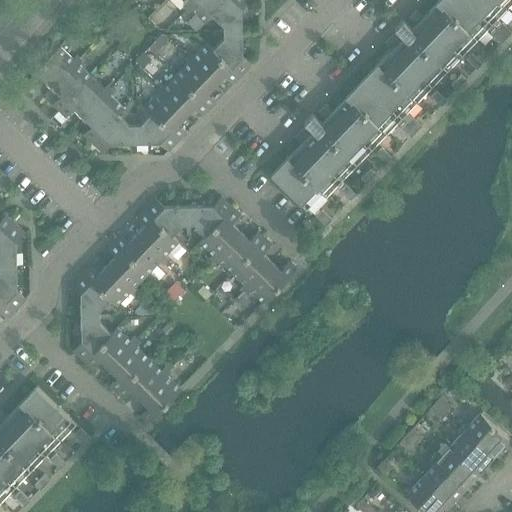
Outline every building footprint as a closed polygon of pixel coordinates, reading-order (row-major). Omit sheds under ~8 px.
[(212,14),(225,0),(184,0),(187,2),(184,6),(191,12),(194,9),(207,22),(213,16),(212,14)] [(215,32),(243,31),(243,8),(250,0),(225,0),(212,14),(213,16),(224,26),(224,30),(215,30),(215,32)] [(403,120),(494,26),(466,0),(440,0),(424,17),(417,11),(409,19),(416,26),(412,29),(403,20),(395,29),(404,38),(400,42),(393,36),(385,44),(392,50),(362,81),(403,120)] [(511,0),(466,0),(494,26),(511,6),(511,0)] [(497,28),(507,37),(511,33),(501,23),(497,28)] [(501,44),(507,37),(497,28),(491,34),(501,44)] [(214,48),(242,75),(252,65),(244,56),(243,31),(215,32),(215,34),(224,34),(224,37),(214,47),(214,48)] [(155,53),(169,38),(166,34),(162,34),(149,48),(155,53)] [(214,48),(214,47),(208,42),(195,55),(192,52),(188,56),(217,84),(225,75),(234,84),(242,75),(214,48)] [(52,86),(80,57),(77,54),(73,58),(60,45),(27,80),(35,88),(44,79),(52,86)] [(466,60),(476,69),(482,64),(471,54),(466,60)] [(209,92),(217,84),(188,56),(186,59),(189,62),(177,74),(211,107),(218,101),(209,92)] [(58,110),(91,75),(80,64),(84,60),(80,57),(52,86),(60,95),(52,104),(58,110)] [(204,115),(211,107),(177,74),(164,87),(161,84),(161,85),(158,87),(187,115),(195,106),(204,115)] [(82,116),(111,87),(108,84),(105,88),(91,75),(58,110),(66,118),(75,109),(82,116)] [(461,75),(451,85),(457,90),(466,80),(461,75)] [(312,214),(403,120),(362,81),(333,111),(327,104),(319,112),(326,119),(322,123),(312,114),(304,122),(313,132),(310,135),(303,129),(294,138),(301,144),(271,175),(312,214)] [(89,140),(122,105),(111,95),(115,91),(111,87),(82,116),(91,125),(83,134),(89,140)] [(179,123),(187,115),(158,87),(155,90),(159,93),(146,106),(152,112),(151,113),(180,139),(188,132),(179,123)] [(441,106),(446,101),(436,91),(431,96),(441,106)] [(135,144),(135,113),(132,113),(132,123),(130,123),(119,113),(125,108),(122,105),(89,140),(102,153),(111,144),(135,144)] [(168,152),(180,139),(151,113),(141,123),(137,123),(137,113),(135,113),(135,144),(160,143),(168,152)] [(417,131),(422,126),(411,116),(407,121),(417,131)] [(411,137),(417,131),(407,121),(401,127),(411,137)] [(376,153),(386,163),(391,157),(381,148),(376,153)] [(370,169),(361,178),(366,184),(376,174),(370,169)] [(356,194),(346,184),(341,190),(351,199),(356,194)] [(206,236),(232,208),(221,197),(213,206),(188,206),(189,235),(191,235),(191,226),(195,226),(206,236)] [(189,235),(188,206),(164,207),(155,198),(144,209),(173,236),(184,226),(186,226),(187,235),(189,235)] [(216,258),(241,232),(233,225),(241,217),(232,208),(206,236),(200,242),(214,256),(216,258)] [(179,243),(173,236),(144,209),(136,218),(145,226),(137,233),(167,262),(170,259),(167,256),(179,243)] [(315,216),(325,226),(331,220),(321,210),(315,216)] [(0,234),(12,222),(5,215),(0,220),(0,234)] [(0,264),(16,265),(16,243),(25,234),(12,222),(0,234),(0,264)] [(231,273),(264,238),(258,233),(250,241),(241,232),(216,258),(214,256),(211,260),(217,266),(220,262),(231,273)] [(164,266),(167,262),(137,233),(128,243),(120,235),(113,242),(148,275),(160,263),(164,266)] [(246,287),(271,261),(264,255),(273,246),(264,238),(231,273),(244,286),(246,287)] [(136,287),(148,275),(113,242),(106,249),(115,257),(108,264),(137,293),(140,290),(136,287)] [(251,292),(264,305),(298,271),(289,262),(281,271),(271,261),(246,287),(244,286),(241,289),(248,295),(251,292)] [(17,290),(16,265),(0,264),(0,295),(15,310),(26,299),(17,290)] [(134,297),(137,293),(108,264),(99,273),(90,265),(83,272),(112,300),(111,301),(117,307),(130,293),(134,297)] [(99,313),(111,301),(112,300),(83,272),(71,285),(79,293),(80,317),(109,317),(109,315),(99,315),(99,313)] [(174,300),(184,290),(175,281),(165,292),(174,300)] [(15,310),(0,295),(0,312),(7,319),(15,310)] [(84,362),(112,333),(100,321),(100,320),(109,320),(109,317),(80,317),(80,343),(72,351),(84,362)] [(162,330),(169,337),(175,331),(167,324),(162,330)] [(109,369),(137,340),(135,338),(131,341),(117,327),(112,333),(84,362),(93,370),(101,362),(109,369)] [(116,393),(149,358),(137,347),(141,344),(137,340),(109,369),(117,378),(109,386),(116,393)] [(139,399),(167,370),(165,368),(162,371),(149,358),(116,393),(123,400),(132,392),(139,399)] [(167,370),(139,399),(148,407),(140,416),(149,424),(182,390),(168,378),(172,374),(167,370)] [(0,504),(76,425),(36,386),(7,417),(0,409),(0,504)] [(435,402),(445,411),(451,405),(441,396),(435,402)] [(439,418),(445,411),(435,402),(429,409),(439,418)] [(461,425),(494,455),(510,438),(480,411),(470,422),(469,421),(464,421),(461,425)] [(480,471),(494,455),(461,425),(459,427),(459,432),(460,433),(450,444),(480,471)] [(406,434),(416,443),(422,436),(412,427),(406,434)] [(74,434),(84,443),(90,437),(80,428),(74,434)] [(411,449),(416,443),(406,434),(401,440),(411,449)] [(465,487),(480,471),(450,444),(441,455),(439,453),(434,454),(431,457),(465,487)] [(50,459),(60,469),(65,463),(55,454),(50,459)] [(450,503),(465,487),(431,457),(429,459),(429,464),(431,466),(421,477),(450,503)] [(377,467),(386,476),(393,469),(383,460),(377,467)] [(44,474),(35,484),(40,490),(50,480),(44,474)] [(426,511),(442,511),(450,503),(421,477),(411,487),(410,486),(404,487),(402,490),(426,511)] [(24,505),(29,500),(19,491),(14,496),(24,505)] [(362,511),(369,511),(373,508),(362,499),(356,506),(362,511)]
